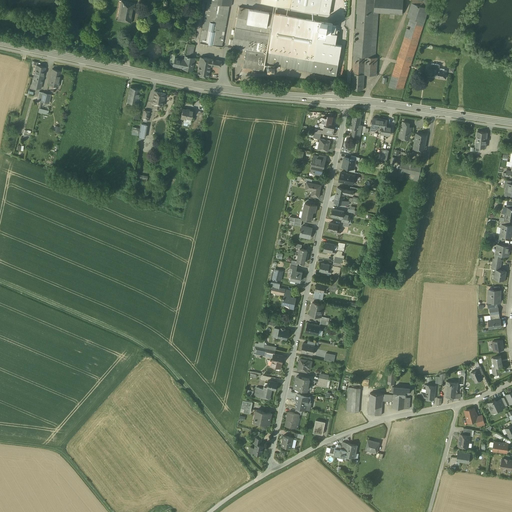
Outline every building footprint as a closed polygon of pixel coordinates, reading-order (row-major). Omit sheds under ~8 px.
[(201,0),(208,2),(200,43),(222,47),(231,6),(233,6),(233,0),(201,0)] [(290,0),(290,8),(319,13),(320,0),(290,0)] [(320,0),(319,13),(329,15),(331,0),(320,0)] [(357,0),(356,13),(358,13),(378,14),(378,13),(375,12),(375,0),(368,0),(369,1),(357,0)] [(403,0),(375,0),(375,12),(378,13),(403,15),(403,0)] [(424,0),(424,1),(419,0),(412,0),(407,17),(411,17),(387,92),(401,94),(407,77),(426,15),(429,2),(429,0),(424,0)] [(135,4),(125,2),(124,7),(121,7),(119,16),(120,16),(119,20),(131,23),(135,4)] [(274,13),(239,7),(232,47),(246,50),(261,53),(266,54),(274,13)] [(321,22),(274,13),(266,54),(263,71),(264,66),(265,66),(265,63),(336,76),(337,70),(338,64),(314,60),(318,41),(321,22)] [(378,14),(358,13),(354,59),(375,61),(378,14)] [(333,24),(321,22),(318,41),(336,44),(337,36),(337,34),(331,33),(333,24)] [(199,29),(185,26),(184,34),(198,36),(199,29)] [(336,44),(318,41),(314,60),(338,64),(342,45),(336,44)] [(195,46),(188,44),(184,61),(176,59),(175,58),(173,58),(172,59),(171,60),(171,61),(171,62),(172,63),(173,64),(174,65),(174,66),(183,68),(183,69),(191,71),(194,59),(192,59),(194,50),(195,46)] [(261,53),(246,50),(243,67),(263,71),(266,54),(261,53)] [(212,59),(201,57),(198,75),(209,77),(211,66),(212,59)] [(222,61),(212,59),(211,66),(221,68),(222,61)] [(354,59),(353,64),(352,72),(353,72),(353,74),(353,73),(364,74),(364,75),(375,76),(376,71),(377,63),(376,63),(376,62),(375,61),(354,59)] [(440,65),(431,64),(431,68),(428,68),(428,72),(432,73),(433,68),(444,70),(444,69),(439,68),(440,65)] [(40,88),(43,79),(46,68),(37,65),(34,77),(32,86),(36,87),(40,88)] [(444,70),(433,68),(432,73),(432,76),(446,78),(447,70),(444,70)] [(52,69),(49,84),(58,86),(62,71),(52,69)] [(364,74),(353,73),(353,74),(353,81),(359,82),(360,79),(364,79),(364,75),(364,74)] [(359,82),(353,81),(352,89),(363,90),(364,82),(359,82)] [(140,89),(130,87),(127,102),(137,104),(137,100),(139,101),(141,95),(141,93),(139,93),(140,89)] [(51,94),(43,92),(41,99),(40,101),(42,101),(48,103),(51,94)] [(164,98),(154,96),(152,103),(163,105),(164,98)] [(189,111),(183,109),(180,119),(185,120),(184,122),(190,124),(193,111),(189,110),(189,111)] [(361,117),(353,115),(350,128),(353,129),(359,129),(360,125),(361,117)] [(381,119),(373,118),(371,127),(371,126),(370,130),(376,131),(376,127),(379,128),(381,119)] [(387,120),(381,119),(379,128),(381,128),(381,133),(390,135),(391,127),(387,127),(387,120)] [(335,124),(325,122),(325,123),(324,123),(324,124),(323,125),(322,129),(316,127),(315,131),(321,132),(333,134),(335,124)] [(409,123),(403,122),(401,131),(400,132),(400,135),(401,136),(403,136),(403,138),(409,139),(411,128),(408,127),(409,123)] [(360,125),(359,129),(353,129),(352,136),(360,137),(361,133),(363,126),(360,125)] [(487,133),(477,131),(475,150),(479,150),(480,147),(485,148),(487,133)] [(427,135),(416,133),(414,146),(414,147),(414,149),(419,149),(419,148),(424,148),(427,135)] [(330,140),(320,138),(318,148),(328,150),(330,140)] [(388,151),(382,149),(380,158),(386,160),(388,151)] [(320,155),(319,157),(318,157),(318,156),(314,155),(312,162),(313,162),(312,170),(316,171),(316,174),(322,175),(323,168),(322,168),(322,166),(324,167),(327,156),(320,155)] [(350,159),(344,157),(342,167),(350,168),(353,169),(355,160),(350,159)] [(421,164),(402,160),(398,177),(402,178),(404,171),(415,174),(413,181),(417,181),(421,164)] [(355,175),(341,172),(339,181),(353,184),(355,175)] [(147,177),(137,175),(136,181),(146,183),(147,177)] [(321,185),(311,183),(312,183),(307,182),(305,189),(313,190),(313,189),(315,190),(314,196),(319,197),(321,185)] [(353,191),(338,187),(336,195),(344,196),(345,193),(351,194),(350,195),(352,195),(353,191)] [(344,196),(336,195),(334,202),(348,205),(349,201),(348,201),(344,200),(344,196)] [(317,205),(305,203),(302,217),(311,219),(313,211),(315,211),(317,205)] [(344,210),(333,208),(331,216),(342,218),(344,213),(344,210)] [(350,214),(344,213),(342,218),(342,222),(343,222),(348,223),(350,214)] [(338,224),(330,222),(328,230),(335,232),(335,233),(339,234),(340,229),(337,229),(338,224)] [(511,225),(509,225),(502,224),(501,227),(499,238),(505,239),(505,236),(511,238),(511,233),(511,232),(511,226),(511,225)] [(312,228),(302,226),(300,235),(301,236),(301,234),(306,236),(306,237),(310,238),(312,228)] [(337,245),(325,243),(323,251),(335,254),(336,250),(337,245)] [(509,246),(497,244),(496,254),(508,256),(509,252),(508,252),(509,246)] [(301,249),(300,248),(299,255),(308,257),(308,254),(306,253),(307,250),(301,249)] [(308,257),(299,255),(297,261),(297,262),(298,262),(304,263),(305,260),(307,260),(308,257)] [(330,264),(321,262),(319,271),(331,274),(331,273),(333,273),(335,266),(333,265),(330,265),(330,264)] [(501,263),(493,262),(492,269),(496,269),(499,270),(500,266),(501,263)] [(282,271),(275,269),(273,279),(280,280),(282,271)] [(499,270),(496,269),(495,278),(504,280),(506,271),(499,270)] [(296,271),(292,270),(290,279),(300,281),(302,272),(296,271)] [(331,282),(329,282),(329,285),(328,290),(335,291),(337,283),(331,282)] [(326,284),(317,283),(315,290),(314,297),(323,298),(324,294),(327,294),(328,290),(329,285),(326,285),(326,284)] [(494,290),(489,289),(488,302),(500,302),(500,290),(494,290)] [(292,291),(286,290),(283,303),(290,304),(289,308),(294,309),(296,298),(291,297),(292,291)] [(323,304),(312,302),(310,314),(321,316),(323,304)] [(498,307),(489,308),(490,315),(499,314),(498,307)] [(491,320),(488,320),(490,328),(501,327),(500,319),(491,320)] [(319,326),(308,323),(306,332),(317,335),(319,326)] [(281,329),(274,328),(272,336),(287,339),(289,331),(284,330),(284,328),(281,328),(281,329)] [(502,340),(492,341),(494,351),(504,349),(502,340)] [(307,343),(303,342),(301,352),(312,354),(314,345),(307,343)] [(266,348),(255,346),(253,353),(265,355),(266,353),(265,353),(266,348)] [(275,350),(266,348),(265,353),(266,353),(272,354),(272,357),(273,357),(274,353),(275,350)] [(274,353),(273,357),(272,361),(271,365),(280,368),(281,363),(282,363),(284,355),(274,353)] [(335,355),(326,353),(325,359),(333,361),(335,355)] [(501,356),(494,357),(495,366),(495,367),(499,366),(503,366),(501,356)] [(312,361),(301,358),(298,369),(307,371),(308,365),(311,366),(312,361)] [(495,367),(495,366),(492,367),(494,375),(502,374),(501,370),(500,370),(499,366),(495,367)] [(477,370),(472,372),(473,376),(473,378),(473,379),(474,380),(475,382),(483,379),(481,375),(479,369),(477,370)] [(310,378),(296,376),(294,387),(306,390),(307,385),(308,385),(310,378)] [(328,379),(320,377),(318,385),(326,387),(328,379)] [(264,389),(257,387),(256,395),(270,398),(272,388),(276,389),(278,382),(269,380),(268,387),(265,387),(264,389)] [(458,382),(447,381),(446,389),(450,389),(450,386),(454,387),(453,392),(457,392),(458,382)] [(435,385),(427,385),(426,392),(422,392),(421,398),(425,398),(434,399),(435,385)] [(454,387),(450,386),(450,389),(446,389),(446,391),(445,391),(444,395),(445,395),(445,396),(456,397),(457,393),(457,392),(453,392),(454,387)] [(360,388),(348,387),(347,411),(359,412),(360,388)] [(410,388),(394,387),(393,395),(402,395),(401,401),(405,401),(405,397),(406,392),(410,393),(410,388)] [(383,394),(370,393),(369,405),(382,406),(383,398),(383,394)] [(309,396),(297,394),(296,398),(299,398),(298,400),(297,399),(295,407),(304,409),(306,403),(307,403),(309,396)] [(402,395),(393,395),(393,399),(393,407),(405,408),(405,401),(401,401),(402,395)] [(510,403),(507,396),(502,398),(505,406),(510,403)] [(495,400),(488,403),(492,412),(498,409),(499,409),(502,408),(498,401),(495,400)] [(252,403),(243,401),(241,408),(250,410),(252,403)] [(382,406),(369,405),(368,414),(381,415),(382,406)] [(474,408),(465,411),(468,422),(476,420),(477,420),(476,417),(474,408)] [(272,413),(257,410),(255,419),(257,419),(256,421),(269,424),(272,413)] [(295,413),(288,411),(285,425),(296,428),(296,427),(295,427),(296,421),(297,421),(299,414),(295,413)] [(482,415),(476,417),(477,420),(476,420),(478,426),(484,424),(482,415)] [(325,421),(316,419),(313,432),(323,434),(325,421)] [(463,434),(460,434),(459,445),(467,447),(468,442),(469,442),(469,440),(468,440),(469,435),(463,434)] [(294,437),(283,435),(281,445),(292,447),(294,437)] [(379,442),(368,439),(365,450),(377,453),(379,442)] [(508,443),(494,441),(493,450),(507,452),(508,443)] [(357,445),(347,442),(345,448),(349,449),(349,451),(352,452),(352,450),(356,451),(357,445)] [(260,445),(255,444),(253,453),(261,455),(263,445),(260,445)] [(341,448),(340,448),(340,449),(335,448),(335,449),(334,455),(344,457),(344,455),(345,449),(341,448)] [(349,449),(345,448),(345,449),(344,455),(354,457),(356,451),(352,450),(352,452),(349,451),(349,449)] [(470,453),(458,451),(457,457),(456,461),(469,463),(470,453)] [(511,460),(502,459),(500,468),(511,470),(511,465),(511,460)]
